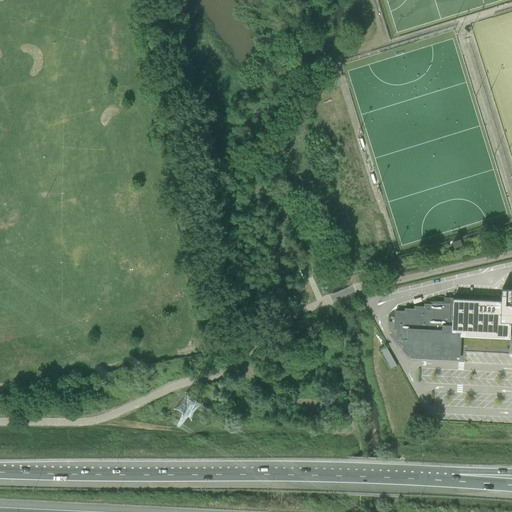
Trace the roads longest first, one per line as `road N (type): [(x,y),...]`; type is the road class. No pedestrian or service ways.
road 1 (trunk): [(458,483),(0,473)]
road 2 (track): [(234,364),(283,399),(353,413)]
